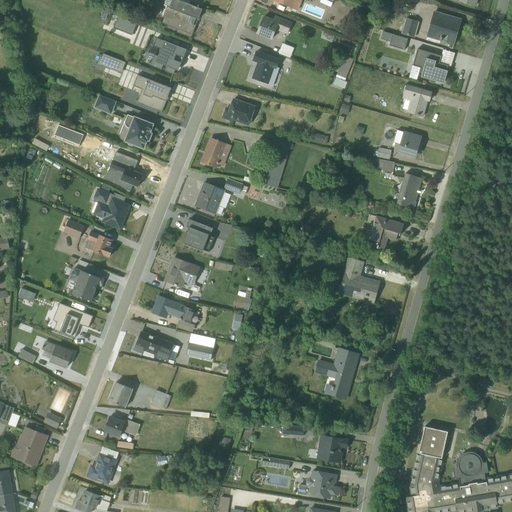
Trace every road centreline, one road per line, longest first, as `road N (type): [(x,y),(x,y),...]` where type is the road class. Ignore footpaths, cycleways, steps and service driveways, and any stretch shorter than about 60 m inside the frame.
road 1 (residential): [(242,0),(43,511)]
road 2 (residential): [(365,511),(378,440),(504,0)]
